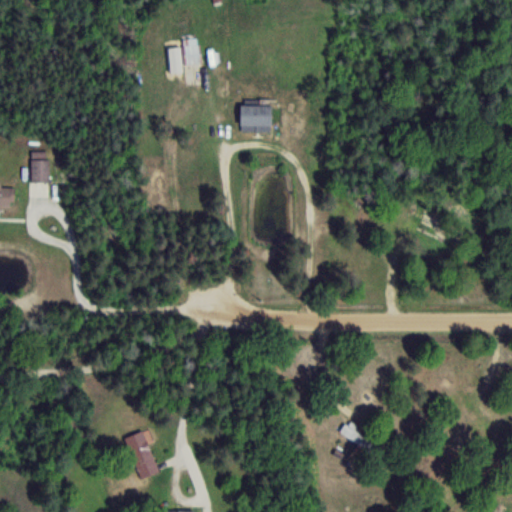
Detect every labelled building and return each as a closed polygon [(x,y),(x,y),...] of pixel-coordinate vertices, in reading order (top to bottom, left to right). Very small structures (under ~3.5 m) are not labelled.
[(185,39),(185,62),(196,62),(196,39),(185,39)] [(238,104),(238,129),(269,129),(269,104),(238,104)] [(30,181),(48,181),(48,151),(30,151),(30,181)] [(0,207),(13,207),(13,187),(0,186),(0,207)] [(450,228),(427,211),(418,223),(442,240),(450,228)] [(379,442),(345,420),(338,431),(372,453),(379,442)] [(124,437),(140,478),(158,470),(142,430),(124,437)]
